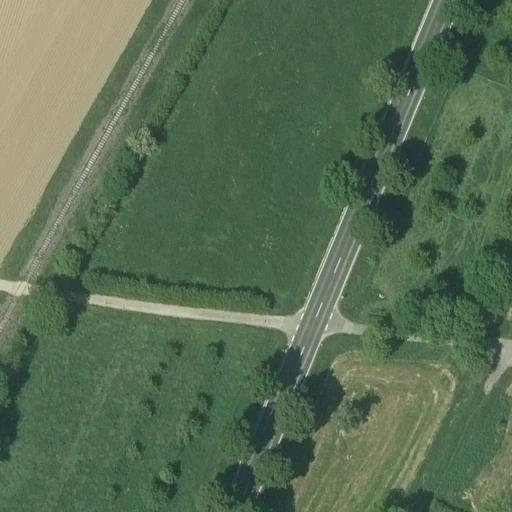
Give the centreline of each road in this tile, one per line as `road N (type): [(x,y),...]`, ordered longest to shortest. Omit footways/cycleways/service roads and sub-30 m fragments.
road 1 (tertiary): [(447,0),(236,511)]
road 2 (track): [(0,291),(311,331)]
road 3 (track): [(429,511),(506,348)]
